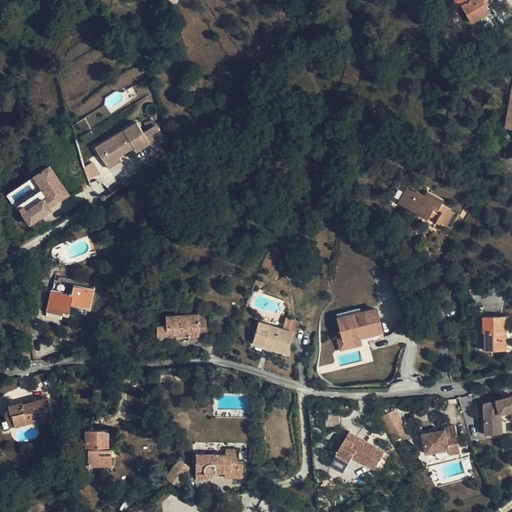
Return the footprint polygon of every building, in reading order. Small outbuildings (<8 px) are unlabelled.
[(455,0),(459,6),(462,5),(473,23),(490,12),(486,5),(489,4),(486,0),(455,0)] [(103,144),(96,148),(102,157),(115,149),(130,140),(133,145),(147,136),(133,115),(120,123),(122,126),(100,140),(103,144)] [(120,123),(92,141),(96,148),(103,144),(100,140),(122,126),(120,123)] [(115,149),(102,157),(105,163),(118,154),(115,149)] [(46,161),(30,169),(36,183),(42,181),(45,189),(14,204),(19,217),(44,205),(41,203),(62,193),(46,161)] [(36,183),(11,197),(14,204),(45,189),(42,181),(36,183)] [(425,194),(407,185),(399,201),(411,207),(412,204),(418,208),(416,212),(428,219),(429,217),(432,210),(440,214),(437,221),(447,226),(454,213),(450,211),(452,209),(441,203),(444,199),(427,190),(425,194)] [(411,207),(399,201),(398,203),(416,212),(418,208),(412,204),(411,207)] [(440,214),(432,210),(429,217),(437,221),(440,214)] [(95,289),(74,285),(72,294),(53,289),(52,289),(47,312),(48,312),(62,315),(63,315),(63,312),(69,313),(71,304),(91,309),(95,289)] [(377,310),(337,319),(342,339),(338,339),(341,350),(362,345),(361,341),(384,333),(377,310)] [(208,335),(207,314),(166,316),(167,325),(157,326),(158,338),(188,336),(200,336),(208,335)] [(300,320),(286,316),(283,328),(259,321),(253,343),(288,353),(294,333),(296,334),(300,320)] [(506,350),(506,316),(483,316),(484,331),(485,331),(486,350),(506,350)] [(511,412),(511,397),(485,404),(486,436),(503,435),(501,415),(511,412)] [(54,420),(49,398),(23,404),(23,402),(9,406),(9,408),(11,416),(12,415),(15,426),(15,427),(43,420),(43,422),(54,420)] [(11,416),(9,408),(8,409),(6,411),(5,412),(5,414),(5,415),(8,428),(15,426),(12,415),(11,416)] [(395,414),(382,421),(395,443),(408,435),(395,414)] [(460,449),(456,426),(445,428),(445,431),(423,435),(426,455),(448,451),(460,449)] [(109,430),(86,430),(85,450),(89,450),(89,466),(112,466),(112,449),(109,449),(109,430)] [(366,441),(350,431),(346,438),(354,443),(357,439),(365,444),(366,441)] [(354,443),(346,438),(337,454),(350,462),(353,457),(367,466),(367,465),(375,469),(385,452),(366,441),(365,444),(357,439),(354,443)] [(239,449),(227,449),(226,454),(196,454),(196,478),(208,478),(209,474),(210,475),(211,475),(213,474),(216,472),(225,472),(233,472),(233,477),(244,477),(244,461),(239,461),(239,449)] [(188,470),(180,458),(165,477),(179,487),(185,481),(182,478),(188,470)] [(180,458),(188,470),(191,467),(180,458)]
